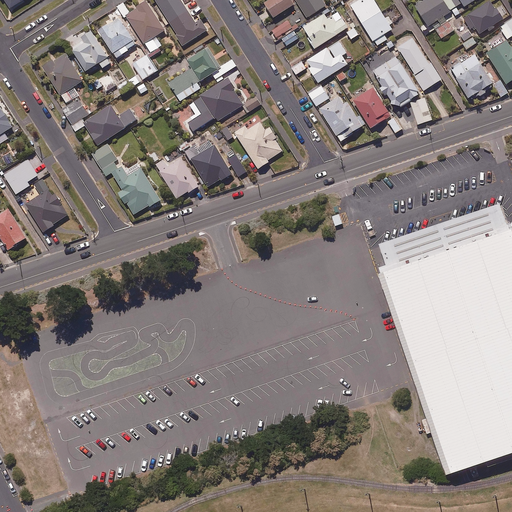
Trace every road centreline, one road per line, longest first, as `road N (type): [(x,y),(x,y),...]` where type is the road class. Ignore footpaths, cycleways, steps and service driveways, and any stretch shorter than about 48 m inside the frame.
road 1 (unknown): [(71,445),(85,486),(384,377),(369,337)]
road 2 (unknown): [(335,245),(40,352),(54,392)]
road 3 (unknown): [(71,445),(369,337)]
road 4 (unknown): [(54,392),(350,284)]
road 5 (residential): [(123,245),(1,53)]
road 6 (tertiary): [(333,175),(123,245)]
road 7 (residential): [(333,175),(221,0)]
road 8 (tertiary): [(511,116),(333,175)]
road 9 (tertiary): [(123,245),(0,287)]
